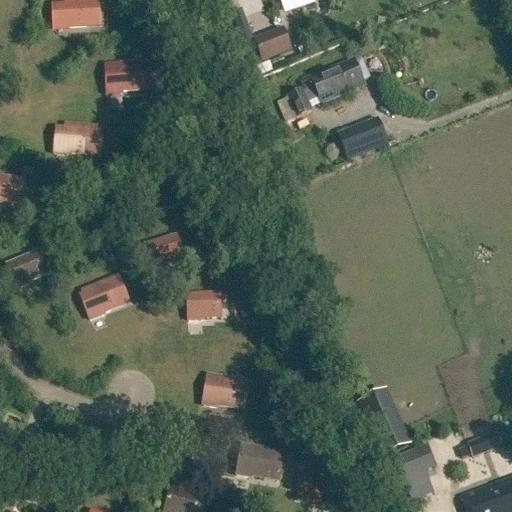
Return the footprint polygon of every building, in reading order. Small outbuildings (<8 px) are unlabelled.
[(66,28),(67,29),(85,28),(85,21),(98,21),(97,0),(86,0),(65,1),(65,6),(52,6),(53,29),(66,28)] [(229,12),(241,47),(252,43),(239,8),(229,12)] [(254,43),(261,63),(291,51),(283,31),(254,43)] [(318,100),(320,105),(363,87),(353,62),(309,81),(312,90),(302,94),(301,92),(287,98),(296,120),(311,114),(307,105),(310,103),(318,100)] [(120,93),(151,91),(150,64),(117,66),(117,70),(105,70),(106,93),(119,93),(120,93)] [(152,95),(152,113),(164,112),(164,95),(152,95)] [(338,140),(346,163),(388,147),(379,124),(338,140)] [(56,130),(53,156),(67,157),(67,154),(86,156),(86,149),(100,150),(102,130),(64,126),(64,131),(56,130)] [(19,168),(18,176),(30,177),(30,169),(19,168)] [(0,202),(21,204),(23,181),(0,179),(0,202)] [(179,201),(181,209),(190,207),(188,199),(179,201)] [(144,247),(151,269),(164,265),(164,266),(182,260),(175,238),(144,247)] [(6,266),(15,287),(27,283),(45,276),(36,254),(6,266)] [(83,296),(80,298),(90,322),(102,317),(101,314),(118,307),(108,281),(81,292),(83,296)] [(220,319),(219,296),(187,297),(187,319),(188,319),(188,323),(201,322),(201,319),(220,319)] [(216,409),(216,407),(234,410),(235,403),(244,405),(248,383),(207,376),(202,404),(203,404),(202,407),(216,409)] [(407,450),(381,393),(352,408),(377,464),(407,450)] [(285,425),(279,395),(264,399),(271,428),(285,425)] [(494,436),(465,447),(471,462),(500,451),(494,436)] [(283,454),(241,446),(236,477),(249,480),(250,477),(278,482),(283,454)] [(427,447),(392,461),(399,480),(434,466),(427,447)] [(511,511),(511,480),(459,499),(463,511),(511,511)] [(197,511),(201,498),(170,490),(163,511),(197,511)]
